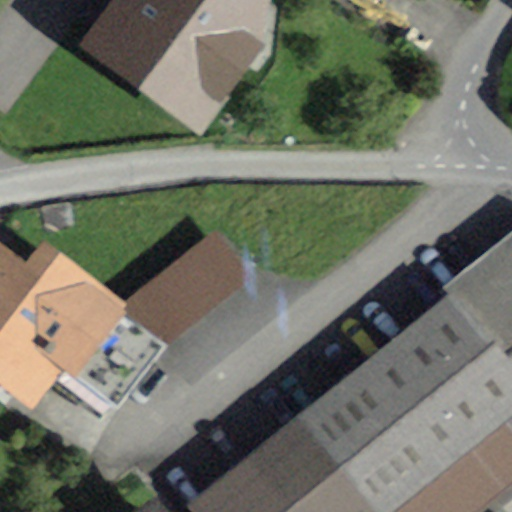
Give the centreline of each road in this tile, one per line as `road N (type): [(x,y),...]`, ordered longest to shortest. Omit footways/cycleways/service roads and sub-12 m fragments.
road 1 (residential): [(511,181),(229,167),(0,190)]
road 2 (unknown): [(173,398),(219,360),(511,186)]
road 3 (residential): [(511,172),(463,105),(503,0)]
